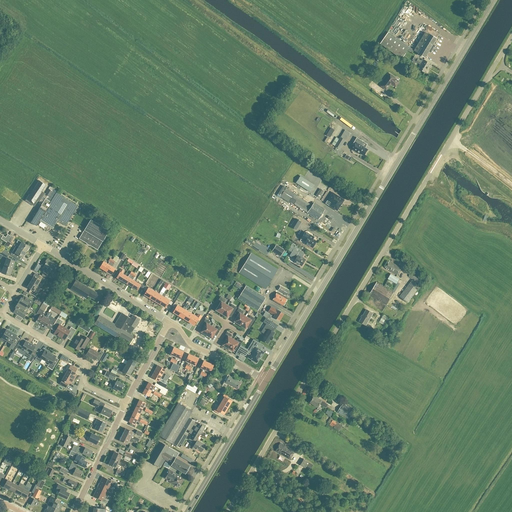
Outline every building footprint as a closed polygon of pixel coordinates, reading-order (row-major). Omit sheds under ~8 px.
[(410,47),(389,32),(380,44),(402,59),(410,47)] [(419,54),(425,58),(429,51),(431,51),(433,48),(432,46),(437,39),(430,35),(426,33),(415,51),(419,53),(419,54)] [(418,59),(414,57),(412,60),(416,62),(420,64),(418,68),(425,72),(430,64),(422,59),(421,61),(418,59)] [(387,90),(391,83),(396,87),(399,82),(395,79),(395,78),(390,74),(381,86),(387,90)] [(379,92),(381,89),(374,84),(371,87),(379,92)] [(505,100),(500,106),(505,109),(505,108),(508,110),(507,111),(511,115),(511,103),(509,102),(509,103),(505,100)] [(346,140),(340,137),(335,146),(340,149),(346,140)] [(364,142),(357,137),(353,144),(355,145),(359,148),(361,145),(361,146),(364,142)] [(359,148),(355,145),(352,149),(360,154),(360,153),(364,155),(368,149),(361,146),(361,145),(359,148)] [(309,192),(314,185),(301,176),(296,183),(309,192)] [(39,181),(30,195),(29,195),(26,199),(29,201),(34,204),(37,200),(39,202),(45,193),(42,191),(46,185),(39,181)] [(53,191),(54,189),(50,186),(43,197),(47,199),(48,197),(49,197),(53,191)] [(306,213),(317,220),(324,209),(314,202),(312,205),(295,194),(295,193),(286,188),(280,197),(289,202),(290,201),(307,212),(306,213)] [(40,221),(41,220),(53,228),(59,219),(67,224),(78,206),(69,201),(67,204),(61,200),(63,197),(56,193),(53,199),(54,200),(52,203),(45,199),(31,223),(36,226),(40,221)] [(329,199),(333,201),(330,206),(337,210),(344,200),(333,193),(329,199)] [(296,230),(300,222),(295,219),(290,227),(296,230)] [(102,242),(109,231),(107,229),(107,230),(94,222),(94,221),(91,220),(84,231),(85,231),(80,239),(98,250),(102,242)] [(315,243),(316,241),(312,239),(314,237),(305,232),(301,238),(306,241),(305,243),(306,244),(308,245),(312,247),(315,243)] [(8,241),(11,236),(8,234),(6,237),(3,235),(1,239),(4,240),(7,242),(8,241)] [(20,244),(18,248),(26,252),(29,246),(22,242),(21,242),(18,240),(16,242),(20,244)] [(304,253),(299,250),(300,249),(296,247),(296,246),(295,246),(296,245),(292,243),(288,250),(291,252),(289,256),(295,259),(294,261),(295,262),(295,263),(297,264),(297,263),(302,266),(305,259),(302,258),(302,257),(304,253)] [(273,250),(282,256),(286,251),(277,245),(273,250)] [(22,258),(26,252),(18,248),(16,251),(13,249),(10,254),(16,258),(17,255),(22,258)] [(239,272),(266,289),(278,270),(251,253),(239,272)] [(100,267),(106,271),(113,259),(110,258),(108,261),(109,262),(108,264),(104,261),(100,267)] [(4,266),(12,268),(14,261),(6,259),(6,260),(5,260),(4,261),(3,261),(2,265),(4,266)] [(58,274),(56,272),(59,267),(54,265),(54,266),(51,264),(52,262),(47,259),(45,263),(46,264),(44,267),(52,273),(50,276),(55,279),(58,274)] [(106,271),(111,274),(115,268),(112,267),(114,264),(115,261),(113,259),(106,271)] [(398,275),(402,268),(390,261),(386,268),(398,275)] [(10,275),(12,268),(4,266),(2,273),(10,275)] [(117,278),(122,281),(125,275),(122,273),(124,271),(121,269),(119,272),(120,272),(117,278)] [(421,285),(425,279),(413,270),(409,276),(421,285)] [(131,271),(129,274),(128,276),(125,275),(122,281),(127,284),(134,272),(131,271)] [(127,284),(132,287),(135,283),(135,281),(133,279),(134,277),(136,274),(134,272),(127,284)] [(391,274),(389,277),(397,283),(399,279),(391,274)] [(42,285),(45,279),(39,275),(37,278),(34,276),(30,282),(37,286),(39,283),(42,285)] [(99,301),(102,296),(76,281),(71,289),(86,298),(88,295),(98,301),(97,302),(98,302),(99,301)] [(135,281),(135,283),(132,287),(137,290),(140,286),(143,288),(144,285),(139,282),(139,283),(135,281)] [(420,291),(418,289),(419,287),(411,281),(400,297),(408,303),(414,294),(416,295),(420,291)] [(37,286),(30,282),(27,287),(30,289),(29,292),(35,296),(38,291),(35,289),(37,286)] [(370,294),(387,305),(394,293),(377,282),(370,294)] [(150,298),(154,291),(145,286),(143,289),(147,291),(144,295),(150,298)] [(257,310),(265,298),(246,286),(238,298),(257,310)] [(278,290),(286,295),(289,291),(280,286),(278,290)] [(154,291),(150,298),(155,301),(159,294),(157,293),(159,289),(156,288),(154,291)] [(298,299),(301,293),(293,290),(291,296),(298,299)] [(162,296),(159,294),(155,301),(160,304),(164,297),(165,295),(163,293),(162,296)] [(273,301),(283,306),(287,299),(277,293),(273,301)] [(21,297),(18,302),(29,309),(33,301),(24,295),(22,298),(21,297)] [(172,302),(164,297),(160,304),(165,307),(168,303),(171,305),(172,302)] [(216,303),(219,305),(216,310),(222,314),(227,305),(221,301),(223,298),(220,297),(216,303)] [(15,307),(16,308),(13,312),(23,318),(27,312),(28,310),(28,309),(29,309),(18,302),(15,307)] [(41,325),(46,316),(43,315),(44,313),(43,313),(47,306),(43,303),(36,314),(38,316),(38,317),(38,318),(37,318),(35,322),(41,325)] [(179,316),(183,309),(174,303),(172,306),(175,308),(173,312),(179,316)] [(231,307),(227,305),(222,314),(227,317),(230,312),(233,314),(237,307),(232,304),(231,307)] [(240,325),(245,316),(242,314),(244,311),(239,308),(235,315),(237,316),(234,321),(240,325)] [(274,317),(281,321),(284,315),(272,308),(269,312),(275,316),(274,317)] [(188,312),(183,309),(179,316),(184,319),(188,312)] [(366,325),(373,314),(367,310),(360,322),(366,325)] [(184,319),(189,322),(193,315),(188,312),(184,319)] [(122,313),(114,325),(100,315),(95,324),(117,337),(119,335),(130,341),(133,336),(131,334),(140,319),(133,315),(131,318),(128,316),(122,313)] [(196,317),(193,315),(189,322),(194,325),(198,319),(199,320),(202,316),(198,314),(196,317)] [(379,322),(386,326),(390,318),(384,315),(382,318),(385,320),(384,321),(381,319),(379,322)] [(49,318),(46,316),(41,325),(47,329),(49,325),(48,325),(49,323),(50,323),(53,324),(56,319),(50,316),(49,318)] [(245,316),(240,325),(246,329),(249,324),(251,325),(255,319),(250,316),(249,318),(245,316)] [(59,336),(65,327),(61,325),(63,321),(58,318),(53,325),(58,327),(54,334),(57,335),(59,336)] [(263,329),(267,331),(262,340),(264,341),(264,342),(265,342),(268,343),(270,339),(271,340),(273,337),(272,337),(274,333),(273,332),(275,329),(275,328),(271,326),(273,322),(266,318),(263,322),(266,324),(263,329)] [(201,332),(206,335),(212,326),(209,324),(210,322),(205,319),(202,325),(204,327),(201,332)] [(212,326),(206,335),(212,338),(215,333),(217,335),(221,328),(218,327),(217,329),(212,326)] [(62,338),(61,338),(64,340),(68,334),(72,336),(76,330),(71,327),(69,330),(65,327),(59,336),(62,338)] [(4,339),(7,341),(12,332),(7,329),(3,335),(0,333),(0,340),(1,341),(4,339)] [(17,335),(12,332),(7,341),(12,343),(10,346),(14,348),(18,341),(15,339),(17,335)] [(228,348),(233,339),(230,337),(232,335),(227,332),(223,338),(225,340),(222,345),(228,348)] [(89,339),(83,336),(82,338),(78,336),(72,346),(79,350),(81,346),(84,348),(89,339)] [(236,341),(233,339),(228,348),(233,351),(236,346),(239,348),(243,341),(238,338),(236,341)] [(254,348),(252,352),(260,357),(261,357),(264,352),(257,348),(259,346),(258,346),(260,343),(254,339),(252,342),(254,344),(252,347),(254,348)] [(31,343),(26,340),(24,344),(19,341),(16,346),(13,351),(16,353),(17,351),(24,355),(31,343)] [(34,349),(35,346),(31,343),(24,355),(28,357),(29,360),(31,355),(30,355),(34,349)] [(240,345),(238,349),(243,352),(242,353),(245,355),(247,353),(250,355),(248,358),(252,360),(251,361),(256,363),(256,362),(257,363),(260,357),(252,352),(240,345)] [(171,354),(175,357),(179,350),(174,347),(171,354)] [(100,358),(104,352),(101,350),(99,353),(90,348),(86,354),(95,360),(97,356),(100,358)] [(42,359),(46,361),(50,353),(45,350),(42,355),(39,353),(35,359),(40,362),(42,359)] [(183,352),(179,350),(175,357),(173,362),(173,363),(175,363),(178,358),(180,359),(183,352)] [(53,362),(56,356),(50,353),(46,361),(49,363),(47,367),(52,370),(56,363),(53,362)] [(126,365),(133,369),(136,363),(130,359),(132,356),(127,353),(125,356),(129,359),(126,365)] [(189,366),(190,363),(194,356),(189,354),(186,361),(188,362),(185,368),(188,369),(189,366)] [(194,356),(190,363),(195,365),(198,358),(194,356)] [(204,372),(205,370),(209,363),(204,361),(201,368),(203,369),(200,375),(203,376),(204,372)] [(175,363),(173,363),(170,369),(177,372),(180,365),(176,364),(175,363)] [(213,365),(209,363),(205,370),(210,372),(213,365)] [(66,370),(64,373),(74,379),(76,375),(74,374),(75,373),(75,372),(77,369),(71,365),(67,371),(66,370)] [(129,375),(133,369),(126,365),(122,371),(118,368),(116,372),(124,376),(126,373),(129,375)] [(162,375),(165,369),(158,365),(155,371),(162,375)] [(111,372),(110,372),(107,370),(105,375),(108,377),(113,380),(116,374),(111,372)] [(158,381),(162,375),(155,371),(151,377),(158,381)] [(72,383),(74,379),(64,373),(62,377),(63,377),(60,383),(66,387),(68,383),(69,384),(70,382),(72,383)] [(224,390),(228,384),(236,389),(240,382),(229,376),(226,381),(225,381),(223,383),(220,388),(224,390)] [(121,391),(124,385),(116,381),(114,385),(110,383),(108,386),(117,390),(117,389),(121,391)] [(151,391),(154,386),(148,382),(145,388),(151,391)] [(151,391),(145,388),(142,393),(148,396),(151,391)] [(224,398),(221,403),(228,407),(232,401),(227,398),(228,396),(224,394),(222,397),(224,398)] [(327,407),(329,404),(327,403),(327,402),(315,395),(311,403),(319,407),(321,404),(327,407)] [(142,408),(145,403),(139,400),(136,405),(142,408)] [(173,444),(181,430),(189,417),(192,411),(178,403),(159,435),(173,444)] [(224,414),(228,407),(221,403),(217,409),(216,408),(214,411),(218,413),(219,411),(224,414)] [(344,403),(342,406),(338,412),(349,419),(353,413),(349,410),(350,408),(344,403)] [(108,417),(111,410),(100,405),(99,407),(102,409),(100,413),(101,413),(101,414),(103,415),(104,414),(108,417)] [(142,408),(136,405),(134,411),(140,414),(142,408)] [(90,413),(79,407),(76,413),(87,419),(90,413)] [(134,411),(131,416),(140,421),(141,421),(142,419),(138,417),(140,414),(134,411)] [(134,425),(136,421),(139,423),(140,422),(140,421),(131,416),(128,422),(134,425)] [(195,442),(195,443),(197,440),(205,427),(189,417),(181,430),(188,434),(185,432),(187,429),(190,431),(189,432),(191,434),(188,439),(193,442),(193,441),(195,442)] [(330,424),(337,430),(341,425),(337,422),(337,423),(333,420),(333,419),(331,418),(328,422),(330,423),(330,424)] [(101,432),(105,423),(97,419),(94,424),(96,425),(94,429),(101,432)] [(125,429),(122,434),(138,442),(139,439),(131,435),(133,432),(125,429)] [(179,448),(188,434),(181,430),(173,444),(179,448)] [(88,440),(96,444),(99,437),(94,434),(94,435),(91,434),(88,432),(87,435),(90,437),(88,440)] [(138,442),(122,434),(120,440),(127,444),(128,441),(131,442),(132,441),(135,443),(136,441),(138,442)] [(71,437),(68,436),(65,435),(63,440),(60,445),(66,448),(71,437)] [(201,452),(201,451),(205,445),(197,440),(195,443),(195,442),(192,448),(195,450),(196,449),(201,452)] [(190,466),(176,458),(178,454),(173,451),(174,450),(168,447),(169,447),(161,443),(150,461),(160,468),(165,460),(172,464),(171,466),(185,474),(187,475),(189,475),(191,474),(193,472),(192,470),(191,468),(189,467),(190,466)] [(277,451),(291,460),(296,452),(282,443),(277,451)] [(74,444),(71,450),(82,455),(83,453),(90,456),(92,451),(85,447),(84,449),(78,446),(74,444)] [(128,448),(138,453),(141,454),(142,451),(141,451),(139,450),(140,449),(130,445),(128,448)] [(310,449),(307,454),(311,457),(310,458),(312,460),(317,454),(310,449)] [(87,462),(84,460),(86,457),(82,455),(71,450),(69,454),(76,457),(74,460),(78,462),(77,464),(85,467),(87,462)] [(114,452),(111,458),(127,465),(128,463),(120,459),(122,455),(114,452)] [(126,468),(127,465),(111,458),(109,464),(116,467),(117,464),(126,468)] [(305,468),(307,465),(312,468),(313,465),(309,462),(303,459),(301,462),(302,462),(300,465),(303,466),(305,468)] [(73,474),(80,477),(83,471),(75,468),(76,466),(71,464),(69,469),(74,472),(73,474)] [(55,470),(50,468),(49,469),(48,469),(46,473),(47,473),(47,474),(52,477),(55,470)] [(183,479),(183,478),(167,469),(163,476),(166,478),(165,479),(170,482),(178,487),(179,487),(183,479)] [(99,483),(100,483),(110,487),(112,483),(115,485),(116,482),(111,479),(111,480),(104,476),(102,480),(101,480),(99,483)] [(77,483),(69,479),(65,477),(62,482),(67,484),(66,485),(71,487),(72,486),(75,487),(77,483)] [(3,486),(9,489),(12,483),(7,480),(3,486)] [(18,486),(12,483),(9,489),(14,492),(18,486)] [(26,498),(29,492),(30,491),(33,493),(37,485),(34,483),(31,489),(25,485),(23,489),(24,489),(20,495),(26,498)] [(96,489),(97,490),(106,494),(109,490),(112,491),(113,489),(110,487),(100,483),(98,487),(98,486),(96,489)] [(57,495),(66,499),(69,493),(66,492),(67,489),(58,484),(55,490),(59,491),(57,495)] [(18,486),(14,492),(20,495),(24,489),(23,489),(18,486)] [(36,488),(33,496),(38,498),(41,491),(36,488)] [(104,499),(106,494),(97,490),(95,493),(93,496),(102,500),(101,501),(106,504),(108,501),(104,499)] [(51,497),(47,504),(59,510),(62,505),(58,503),(60,501),(57,499),(51,497)]
